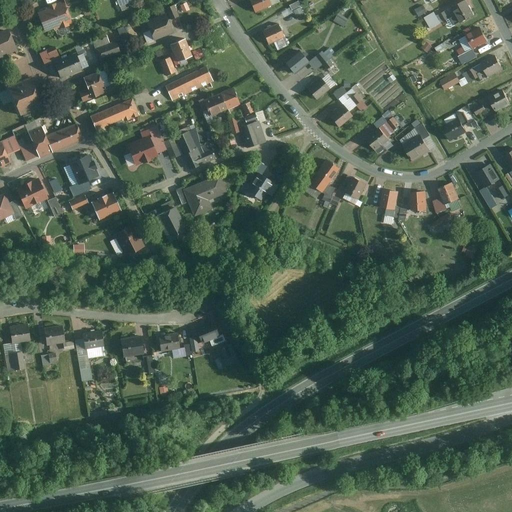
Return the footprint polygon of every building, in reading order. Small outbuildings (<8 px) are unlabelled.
[(267,0),(249,0),(255,12),(270,5),(267,0)] [(474,15),(465,0),(464,0),(452,7),(456,15),(452,18),(456,25),(474,15)] [(47,9),(38,12),(45,31),(54,28),(55,29),(72,23),(64,1),(46,8),(47,9)] [(298,1),(289,6),(291,10),(300,6),(298,1)] [(186,2),(180,4),(182,12),(189,9),(186,2)] [(177,15),(173,5),(165,8),(169,19),(177,15)] [(423,5),(415,10),(418,16),(427,12),(423,5)] [(445,11),(439,15),(443,21),(449,18),(445,11)] [(434,12),(424,18),(431,29),(440,23),(434,12)] [(164,14),(145,21),(152,40),(172,33),(164,14)] [(336,14),(333,22),(344,25),(347,17),(336,14)] [(130,23),(124,26),(126,32),(133,30),(130,23)] [(278,23),(262,30),(268,45),(284,38),(278,23)] [(122,25),(115,28),(120,40),(127,37),(122,25)] [(0,59),(18,52),(8,28),(0,31),(0,59)] [(487,41),(480,28),(465,35),(472,49),(487,41)] [(106,36),(90,42),(98,62),(119,54),(114,40),(108,42),(106,36)] [(184,39),(169,45),(176,61),(191,55),(184,39)] [(459,40),(453,43),(458,52),(464,49),(459,40)] [(426,42),(422,48),(427,52),(432,46),(426,42)] [(444,43),(435,48),(438,53),(447,47),(444,43)] [(54,47),(45,50),(47,56),(56,53),(54,47)] [(195,60),(202,57),(198,48),(191,51),(195,60)] [(82,49),(76,52),(78,58),(84,55),(82,49)] [(298,51),(285,61),(295,73),(308,63),(298,51)] [(316,57),(321,63),(327,58),(322,52),(316,57)] [(74,53),(52,62),(58,78),(80,69),(74,53)] [(495,55),(481,63),(489,78),(503,70),(495,55)] [(170,57),(159,62),(164,76),(175,72),(170,57)] [(327,58),(321,63),(327,70),(333,65),(327,58)] [(205,67),(164,86),(172,102),(179,98),(177,95),(181,93),(183,96),(192,91),(190,88),(194,86),(196,90),(202,86),(201,83),(204,82),(206,85),(213,82),(205,67)] [(473,69),(464,74),(469,83),(478,78),(473,69)] [(96,72),(82,78),(86,89),(77,93),(81,102),(105,92),(96,72)] [(455,74),(440,81),(445,90),(459,82),(455,74)] [(320,77),(306,88),(316,100),(330,89),(320,77)] [(17,116),(41,106),(48,102),(42,89),(39,90),(35,92),(29,78),(4,89),(17,116)] [(342,87),(333,94),(337,99),(346,93),(342,87)] [(234,88),(220,94),(226,110),(240,104),(234,88)] [(352,89),(341,97),(345,102),(355,93),(352,89)] [(503,90),(488,98),(496,113),(511,105),(503,90)] [(226,110),(220,94),(202,100),(209,117),(226,110)] [(356,94),(350,98),(355,105),(361,100),(356,94)] [(350,98),(329,115),(339,127),(352,116),(348,111),(355,105),(350,98)] [(131,99),(89,116),(94,130),(121,119),(122,122),(138,115),(131,99)] [(249,102),(241,106),(245,115),(253,111),(249,102)] [(482,104),(473,109),(477,115),(485,111),(482,104)] [(235,117),(228,119),(232,134),(239,132),(235,117)] [(393,117),(379,128),(386,136),(400,125),(393,117)] [(458,118),(442,127),(451,141),(466,132),(458,118)] [(417,119),(413,123),(416,127),(421,123),(417,119)] [(258,122),(239,128),(246,148),(265,141),(258,122)] [(28,133),(38,158),(82,140),(75,124),(44,137),(40,128),(28,133)] [(420,134),(423,140),(430,136),(423,124),(416,128),(420,134)] [(379,128),(366,139),(376,151),(389,140),(386,136),(379,128)] [(202,164),(198,154),(188,132),(175,137),(189,169),(202,164)] [(420,134),(402,146),(413,162),(430,151),(423,140),(420,134)] [(149,136),(126,146),(134,166),(157,156),(149,136)] [(180,155),(172,138),(163,142),(171,159),(180,155)] [(0,143),(0,166),(10,163),(2,143),(0,143)] [(203,152),(198,154),(202,164),(215,158),(209,144),(201,147),(203,152)] [(78,183),(79,184),(88,180),(99,176),(89,154),(69,163),(78,183)] [(325,160),(308,184),(321,193),(327,186),(339,170),(325,160)] [(491,165),(477,173),(485,188),(500,180),(491,165)] [(272,183),(258,174),(247,191),(261,200),(272,183)] [(184,190),(182,190),(187,202),(193,217),(211,209),(207,201),(226,193),(218,175),(184,190)] [(348,188),(353,177),(348,175),(343,186),(348,188)] [(367,184),(353,177),(348,188),(346,193),(359,200),(367,184)] [(37,179),(14,189),(23,209),(46,198),(37,179)] [(92,189),(88,180),(79,184),(78,183),(69,187),(73,197),(92,189)] [(454,184),(438,189),(444,205),(459,199),(454,184)] [(335,189),(327,186),(321,193),(331,196),(335,189)] [(181,205),(187,202),(182,190),(184,190),(183,187),(175,190),(181,205)] [(508,196),(502,187),(497,190),(503,199),(508,196)] [(399,192),(384,189),(381,208),(387,209),(385,216),(394,217),(396,207),(399,192)] [(496,204),(488,190),(481,194),(489,208),(496,204)] [(426,192),(411,193),(412,211),(427,210),(426,192)] [(0,195),(0,220),(14,214),(4,194),(0,195)] [(90,204),(97,220),(119,210),(111,194),(90,204)] [(324,195),(322,200),(330,203),(332,198),(324,195)] [(83,196),(67,203),(70,210),(86,203),(83,196)] [(332,196),(332,198),(330,203),(337,206),(340,199),(332,196)] [(60,214),(54,198),(46,201),(52,217),(60,214)] [(171,201),(161,207),(164,213),(174,208),(171,201)] [(187,232),(174,208),(164,213),(154,218),(167,243),(187,232)] [(408,209),(401,208),(399,218),(399,220),(406,221),(408,209)] [(449,213),(440,219),(444,225),(453,220),(449,213)] [(444,225),(440,219),(432,224),(436,230),(444,225)] [(131,225),(113,235),(125,257),(143,247),(131,225)] [(479,231),(471,235),(476,244),(484,240),(479,231)] [(50,247),(49,237),(41,238),(42,248),(50,247)] [(84,252),(84,244),(72,244),(72,252),(84,252)] [(461,255),(475,257),(477,247),(463,244),(461,255)] [(212,322),(195,330),(201,345),(219,337),(212,322)] [(27,325),(8,328),(11,344),(30,340),(27,325)] [(61,326),(43,329),(46,346),(64,343),(61,326)] [(100,332),(82,335),(85,351),(103,348),(100,332)] [(176,334),(158,337),(161,353),(180,349),(176,334)] [(141,337),(119,341),(122,359),(144,355),(141,337)] [(237,361),(230,345),(218,350),(221,358),(215,360),(218,369),(237,361)] [(21,353),(4,356),(7,372),(24,369),(21,353)] [(154,374),(151,357),(145,358),(149,375),(154,374)] [(89,370),(79,372),(81,382),(90,381),(89,370)] [(167,385),(160,387),(162,395),(169,393),(167,385)]
